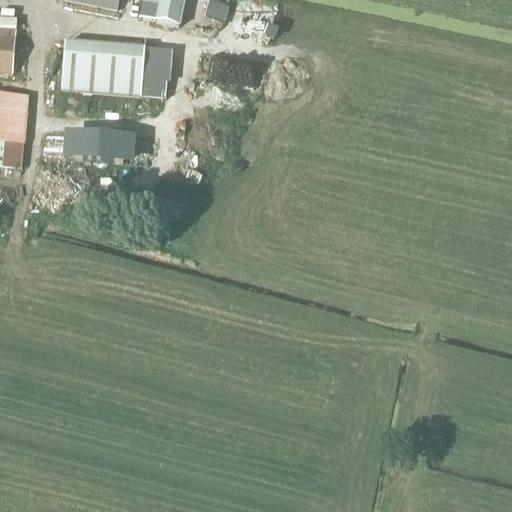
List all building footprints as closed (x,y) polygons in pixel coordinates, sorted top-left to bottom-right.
[(117,13),(119,0),(57,0),(57,1),(117,13)] [(144,0),(143,7),(159,10),(156,25),(180,29),(185,0),(144,0)] [(0,77),(9,78),(13,78),(15,42),(16,33),(0,31),(0,77)] [(63,46),(61,95),(167,99),(168,86),(172,87),(173,51),(63,46)] [(0,145),(4,146),(3,172),(22,173),(24,147),(26,147),(29,100),(0,97),(0,145)] [(73,136),(71,164),(125,167),(127,140),(73,136)]
